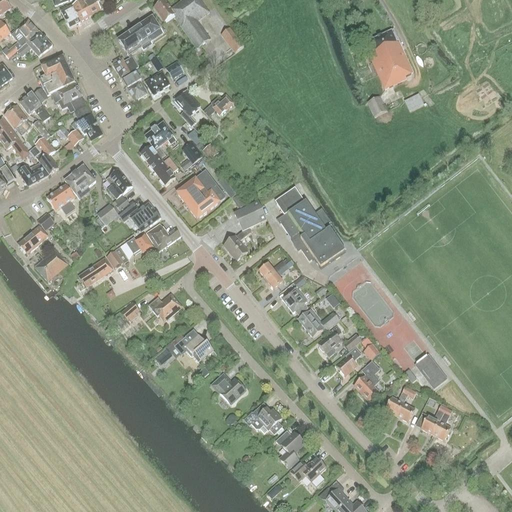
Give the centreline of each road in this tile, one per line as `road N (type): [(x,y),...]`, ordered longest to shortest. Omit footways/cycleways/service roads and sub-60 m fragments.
road 1 (residential): [(406,484),(382,505),(247,359),(183,283),(208,261)]
road 2 (tertiary): [(406,484),(208,261)]
road 3 (tertiary): [(208,261),(107,142)]
road 4 (tertiary): [(0,210),(107,142)]
